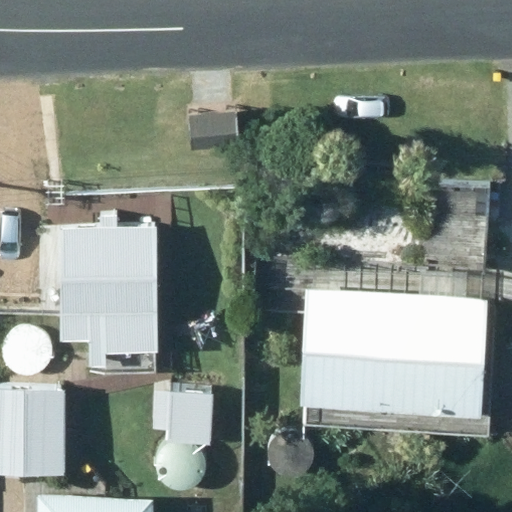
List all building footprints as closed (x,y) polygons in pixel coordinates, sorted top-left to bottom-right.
[(236,127),(236,91),(190,92),(191,127),(236,127)] [(58,210),(60,317),(90,316),(90,331),(122,331),(121,327),(153,328),(154,314),(157,313),(156,208),(58,210)] [(300,377),(481,380),(483,370),(485,278),(477,278),(477,260),(420,259),(420,274),(357,273),(357,256),(329,256),(328,271),(302,270),(300,377)] [(0,455),(65,455),(64,370),(0,371),(0,455)] [(167,374),(163,424),(211,427),(214,376),(167,374)] [(35,475),(35,511),(148,511),(148,474),(35,475)]
